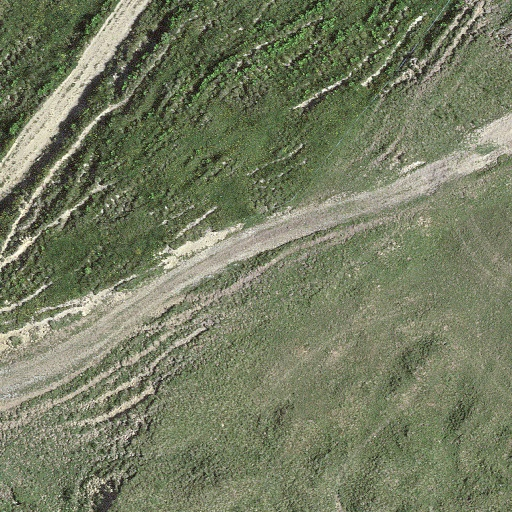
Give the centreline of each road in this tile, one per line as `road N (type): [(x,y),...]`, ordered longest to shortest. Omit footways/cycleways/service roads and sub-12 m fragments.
road 1 (track): [(0,377),(27,372),(239,248),(511,139)]
road 2 (track): [(0,186),(129,0)]
